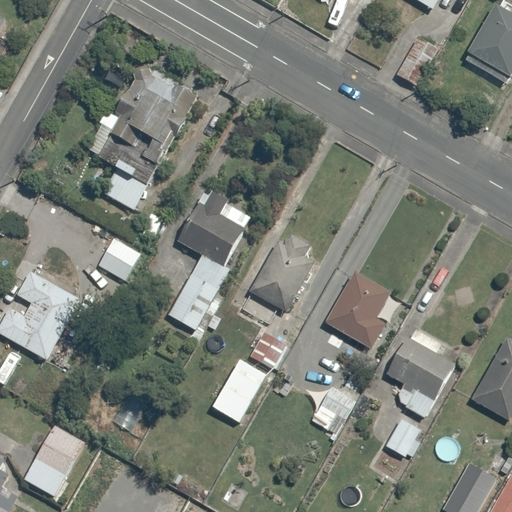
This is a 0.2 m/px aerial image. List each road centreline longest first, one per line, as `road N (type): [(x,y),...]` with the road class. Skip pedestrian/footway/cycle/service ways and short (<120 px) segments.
road 1 (residential): [(175,0),(511,193)]
road 2 (residential): [(0,162),(91,0)]
